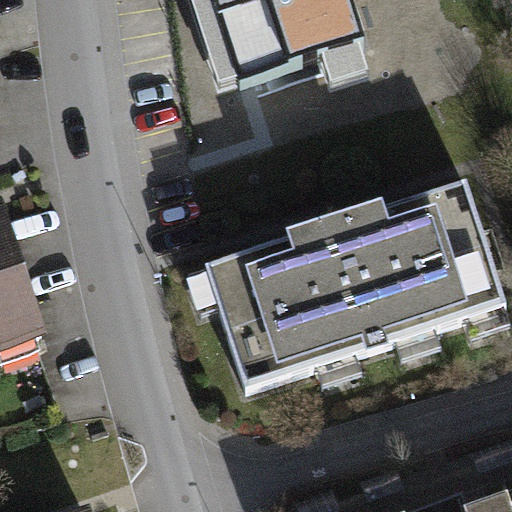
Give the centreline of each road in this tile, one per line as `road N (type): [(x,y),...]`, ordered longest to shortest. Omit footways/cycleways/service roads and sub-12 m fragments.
road 1 (residential): [(173,511),(92,205),(67,0)]
road 2 (residential): [(194,511),(511,413)]
